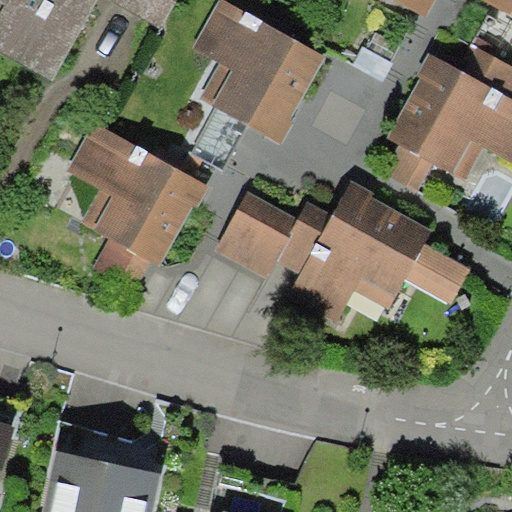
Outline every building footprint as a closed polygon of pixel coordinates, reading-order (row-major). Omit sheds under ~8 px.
[(3,0),(8,2),(0,14),(0,46),(53,77),(97,0),(3,0)] [(175,0),(121,0),(163,23),(175,0)] [(405,0),(428,12),(434,0),(405,0)] [(511,0),(473,0),(473,1),(511,22),(511,0)] [(240,75),(221,109),(285,144),(332,59),(224,1),(196,51),(240,75)] [(417,190),(431,164),(464,181),(483,146),(511,161),(511,70),(477,51),(463,76),(432,59),(388,139),(400,151),(387,174),(417,190)] [(112,199),(93,234),(157,269),(203,184),(96,127),(69,176),(112,199)] [(350,190),(333,222),(303,274),(288,301),(339,331),(358,301),(392,320),(410,286),(430,250),(438,236),(350,190)] [(243,198),(215,246),(273,279),(282,262),(303,274),(333,222),(308,208),(297,228),(243,198)] [(472,272),(430,250),(410,286),(452,306),(472,272)] [(137,441),(61,421),(41,511),(153,511),(160,481),(156,454),(137,441)] [(0,474),(14,433),(0,428),(0,474)]
